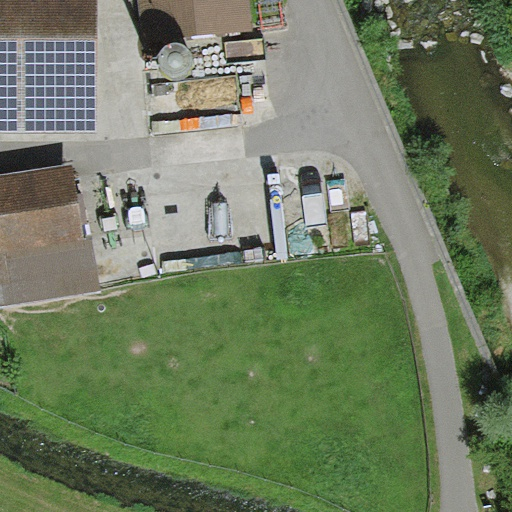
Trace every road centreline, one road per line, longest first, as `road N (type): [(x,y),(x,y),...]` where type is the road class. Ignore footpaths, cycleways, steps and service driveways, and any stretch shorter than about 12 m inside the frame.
road 1 (unknown): [(84,0),(105,73),(121,90),(151,101),(254,86),(328,31)]
road 2 (track): [(430,319),(461,511)]
